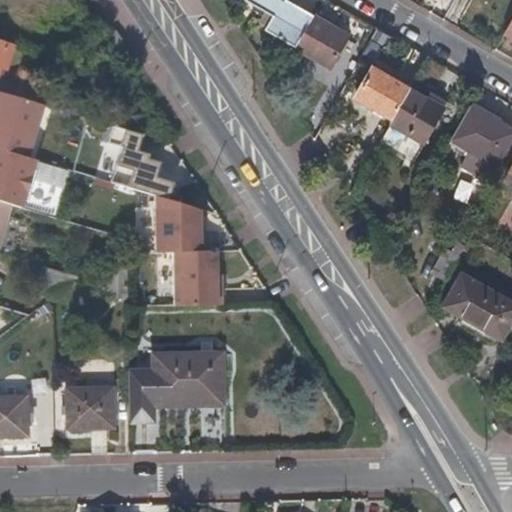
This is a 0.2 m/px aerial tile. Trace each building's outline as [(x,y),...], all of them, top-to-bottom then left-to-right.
[(250,0),(275,14),(267,28),(297,46),(316,14),(292,0),(250,0)] [(413,0),(445,18),(454,0),(413,0)] [(351,33),(316,14),(297,46),(297,47),(331,66),(351,33)] [(14,44),(0,39),(0,67),(6,69),(14,44)] [(413,87),(376,65),(358,96),(395,116),(413,87)] [(49,88),(21,79),(17,97),(42,104),(45,105),(49,88)] [(358,85),(348,79),(343,89),(353,94),(358,85)] [(414,85),(413,87),(395,116),(391,123),(425,142),(446,105),(414,85)] [(0,149),(27,158),(42,104),(17,97),(0,92),(0,149)] [(511,142),(511,126),(473,103),(452,139),(471,150),(463,165),(488,181),(497,165),(499,166),(511,142)] [(106,141),(120,146),(109,181),(167,198),(171,180),(154,175),(158,160),(145,157),(147,152),(135,149),(139,131),(110,123),(106,141)] [(27,158),(0,149),(0,201),(10,205),(21,208),(34,159),(27,158)] [(0,211),(8,214),(10,205),(0,201),(0,211)] [(461,255),(446,247),(433,272),(447,280),(461,255)] [(215,250),(173,251),(174,306),(222,304),(221,288),(216,284),(215,250)] [(81,277),(46,267),(33,314),(54,298),(81,277)] [(128,268),(108,268),(110,299),(129,299),(128,268)] [(511,325),(511,299),(465,273),(446,305),(504,339),(511,325)] [(228,354),(156,356),(157,410),(195,410),(195,400),(229,400),(228,354)] [(148,362),(131,362),(132,387),(148,386),(148,362)] [(117,389),(69,390),(71,432),(119,430),(117,389)] [(28,396),(0,396),(0,438),(29,438),(28,396)] [(229,400),(195,400),(195,410),(229,409),(229,400)]
